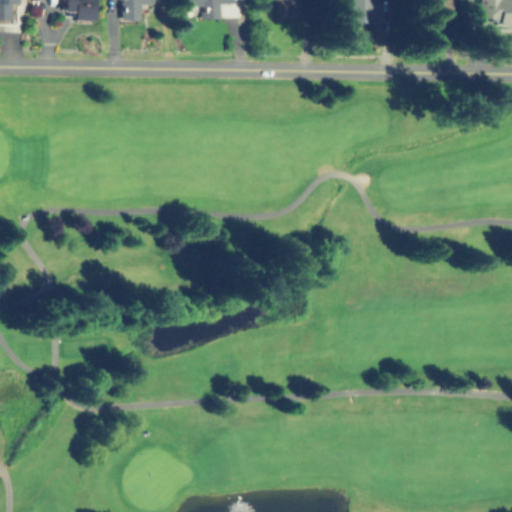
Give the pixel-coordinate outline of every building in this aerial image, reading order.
[(2,15),(0,15),(0,0),(10,0),(10,1),(1,1),(2,15)] [(88,0),(89,15),(66,15),(66,8),(54,8),(54,0),(88,0)] [(133,0),(134,14),(118,15),(118,0),(133,0)] [(228,0),(228,1),(217,1),(217,15),(194,16),(194,4),(181,4),(181,0),(228,0)] [(296,0),(298,13),(275,15),(273,0),(296,0)] [(366,0),(367,21),(343,22),(343,0),(366,0)] [(450,0),(450,20),(420,21),(419,0),(450,0)] [(511,0),(511,23),(497,24),(497,19),(479,19),(478,0),(511,0)]
